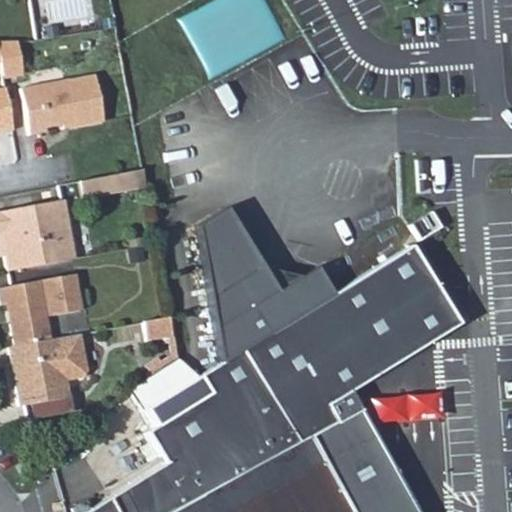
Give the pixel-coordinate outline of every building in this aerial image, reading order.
[(17,75),(11,43),(0,42),(0,66),(2,77),(17,75)] [(100,122),(90,76),(19,89),(28,135),(45,132),(44,126),(59,123),(60,129),(100,122)] [(0,135),(13,133),(5,91),(0,91),(0,135)] [(138,172),(111,177),(114,195),(141,190),(138,172)] [(79,201),(114,195),(111,177),(76,184),(79,201)] [(0,250),(2,259),(5,275),(71,262),(60,203),(0,214),(0,250)] [(454,326),(407,248),(329,296),(312,269),(275,292),(224,208),(190,230),(215,366),(195,379),(205,397),(142,435),(159,466),(84,511),(411,511),(345,392),(454,326)] [(0,307),(1,307),(10,351),(45,344),(41,320),(76,314),(69,278),(0,291),(0,307)] [(141,343),(169,338),(165,320),(138,326),(141,343)] [(78,338),(56,342),(58,352),(80,348),(78,338)] [(10,351),(5,352),(8,368),(12,367),(16,389),(12,390),(16,410),(67,400),(64,384),(81,381),(85,375),(80,348),(58,352),(56,342),(45,344),(10,351)] [(174,363),(131,385),(139,399),(182,378),(174,363)] [(12,367),(8,368),(12,390),(16,389),(12,367)]
